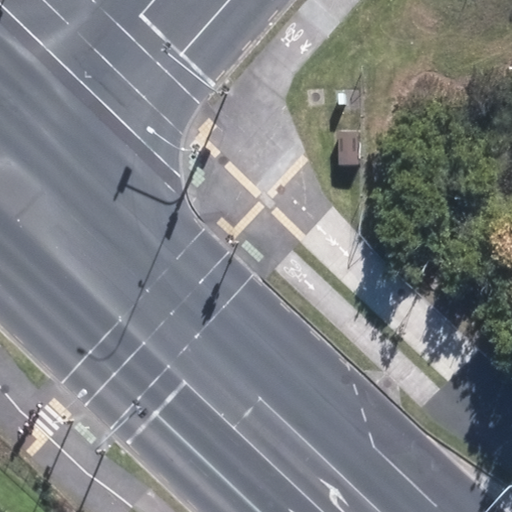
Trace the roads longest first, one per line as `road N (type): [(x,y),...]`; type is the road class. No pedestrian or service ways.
road 1 (primary): [(83,170),(441,511)]
road 2 (primary): [(268,511),(1,255)]
road 3 (tertiary): [(230,0),(83,170)]
